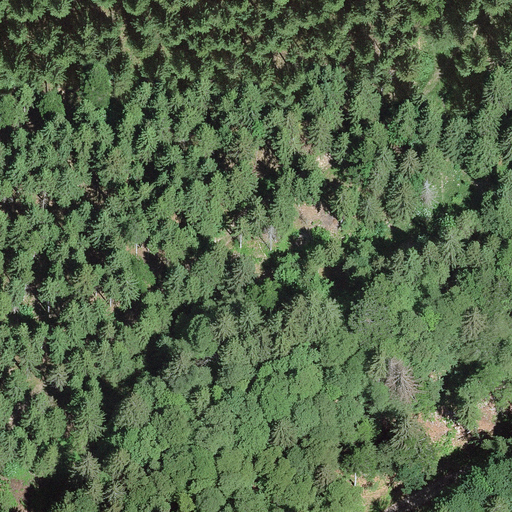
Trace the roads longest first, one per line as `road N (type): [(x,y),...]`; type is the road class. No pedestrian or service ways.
road 1 (track): [(206,240),(422,91),(494,0)]
road 2 (track): [(511,459),(456,478),(401,511)]
